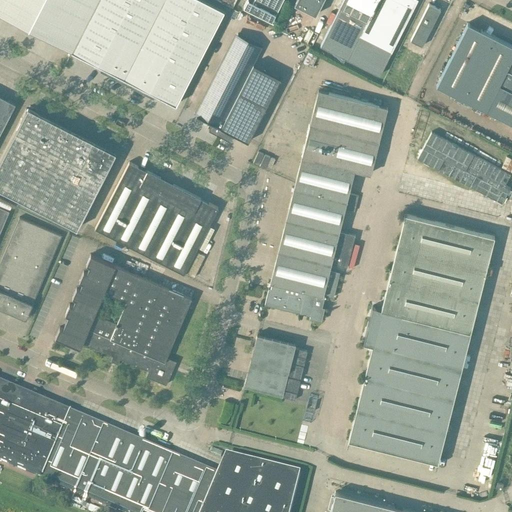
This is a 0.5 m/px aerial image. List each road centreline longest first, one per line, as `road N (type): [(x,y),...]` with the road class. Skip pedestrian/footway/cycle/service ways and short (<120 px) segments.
road 1 (unclassified): [(191,420),(255,185),(0,53)]
road 2 (unclassified): [(191,420),(0,345)]
